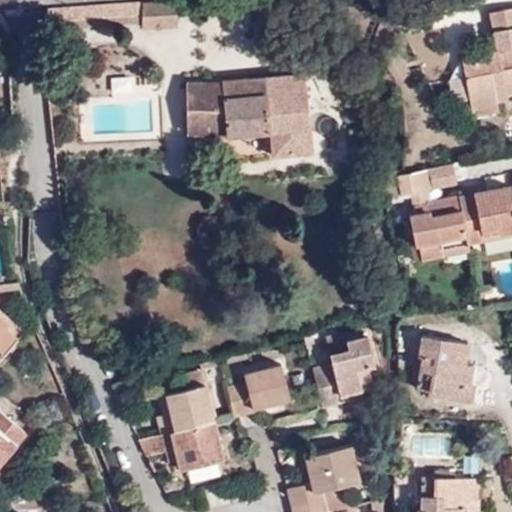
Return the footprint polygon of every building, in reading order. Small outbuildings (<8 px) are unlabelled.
[(178,11),(171,0),(157,0),(143,1),(142,23),(141,28),(178,26),(178,11)] [(409,23),(404,0),(397,0),(401,25),(409,23)] [(441,17),(438,0),(404,0),(409,23),(441,17)] [(143,1),(48,9),(50,29),(142,23),(143,1)] [(511,27),(511,7),(489,12),(492,30),(511,27)] [(511,45),(498,48),(499,55),(511,52),(511,45)] [(471,106),(497,101),(493,84),(503,83),(506,96),(511,94),(511,52),(499,55),(498,48),(461,54),(471,106)] [(450,77),(453,98),(467,96),(464,75),(450,77)] [(222,84),(188,83),(187,133),(270,132),(265,79),(222,81),(222,84)] [(498,111),(497,101),(471,106),(473,116),(498,111)] [(441,187),(437,167),(405,173),(409,193),(413,193),(426,190),(441,187)] [(511,230),(511,188),(461,199),(468,245),(485,242),(483,234),(498,230),(499,234),(511,230)] [(426,190),(413,193),(416,217),(430,214),(428,205),(426,190)] [(424,262),(444,258),(442,250),(468,245),(461,199),(428,205),(430,214),(416,217),(412,219),(418,248),(421,247),(424,262)] [(485,242),(511,236),(511,230),(499,234),(498,230),(483,234),(485,242)] [(444,258),(470,253),(468,245),(442,250),(444,258)] [(19,280),(14,280),(0,282),(0,290),(20,289),(19,280)] [(0,354),(16,335),(5,324),(8,321),(0,313),(0,354)] [(303,334),(305,339),(306,347),(313,346),(311,337),(310,332),(303,334)] [(312,367),(320,406),(343,400),(341,392),(360,386),(370,384),(367,363),(371,362),(365,333),(344,339),(346,348),(328,352),(327,352),(330,363),(312,367)] [(325,337),(328,352),(346,348),(344,339),(343,333),(325,337)] [(415,387),(428,389),(461,394),(463,384),(468,385),(468,383),(471,367),(464,366),(468,342),(419,334),(417,355),(420,356),(415,387)] [(227,388),(234,416),(256,410),(255,409),(290,400),(281,363),(245,372),(247,382),(227,388)] [(225,379),(220,364),(182,373),(186,388),(204,383),(225,379)] [(162,413),(165,432),(213,420),(204,383),(186,388),(166,393),(170,411),(162,413)] [(461,394),(428,389),(426,396),(471,403),(474,384),(468,383),(468,385),(463,384),(461,394)] [(341,392),(343,400),(362,395),(360,386),(341,392)] [(158,395),(162,413),(170,411),(166,393),(158,395)] [(0,455),(1,453),(0,452),(0,446),(10,436),(18,443),(26,432),(0,409),(0,455)] [(155,415),(159,433),(165,432),(162,413),(155,415)] [(159,433),(143,436),(144,440),(150,451),(164,449),(174,446),(178,460),(179,468),(223,458),(213,420),(165,432),(159,433)] [(0,452),(1,453),(0,455),(0,461),(5,457),(18,443),(10,436),(0,446),(0,452)] [(144,440),(143,436),(138,437),(145,452),(150,451),(144,440)] [(312,481),(289,487),(295,511),(320,511),(328,510),(322,489),(334,486),(359,479),(350,443),(306,454),(310,473),(318,471),(320,479),(312,481)] [(174,446),(164,449),(167,460),(178,460),(174,446)] [(318,471),(310,473),(312,481),(320,479),(318,471)] [(454,477),(434,477),(421,477),(419,508),(415,508),(414,511),(478,511),(479,498),(473,498),(473,477),(454,477)] [(353,504),(349,489),(336,493),(334,486),(322,489),(328,510),(353,504)]
